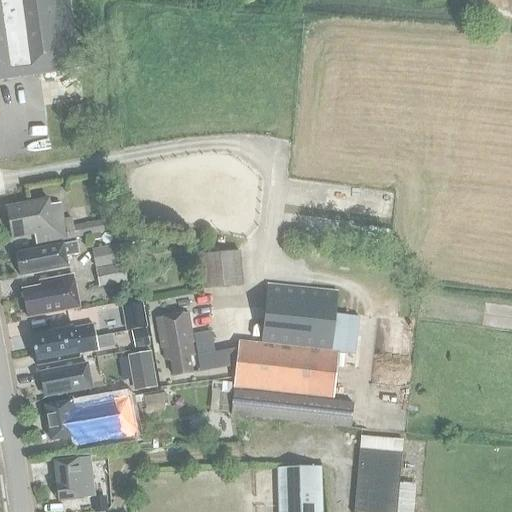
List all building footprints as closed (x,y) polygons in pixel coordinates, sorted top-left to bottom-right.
[(68,0),(0,0),(0,81),(78,70),(68,0)] [(49,207),(48,201),(6,209),(12,241),(34,236),(36,243),(66,238),(60,205),(49,207)] [(143,242),(120,247),(123,261),(130,260),(129,256),(145,253),(143,242)] [(19,277),(66,268),(64,257),(78,255),(76,244),(15,255),(19,277)] [(91,251),(95,269),(123,263),(119,245),(91,251)] [(198,257),(201,291),(243,287),(240,253),(198,257)] [(95,271),(99,288),(126,283),(122,266),(95,271)] [(22,292),(27,319),(78,309),(72,277),(40,283),(40,288),(22,292)] [(231,416),(243,417),(351,429),(353,404),(241,392),(242,388),(333,398),(338,353),(330,352),(337,293),(267,286),(261,345),(239,342),(238,349),(197,356),(200,372),(236,366),(234,382),(234,388),(231,416)] [(147,329),(143,305),(127,307),(131,331),(147,329)] [(169,362),(172,378),(191,374),(188,358),(193,357),(191,344),(192,344),(187,315),(155,321),(160,350),(163,350),(165,363),(169,362)] [(34,351),(95,339),(93,326),(77,329),(78,333),(74,334),(73,327),(31,335),(34,351)] [(146,330),(135,333),(130,333),(134,350),(149,347),(146,330)] [(95,339),(34,351),(37,367),(79,359),(77,352),(81,351),(82,355),(97,352),(95,339)] [(156,389),(150,353),(127,357),(133,393),(156,389)] [(91,390),(87,366),(40,375),(44,399),(91,390)] [(76,438),(78,447),(133,437),(126,399),(72,409),(71,404),(44,408),(50,442),(76,438)] [(396,511),(402,442),(361,438),(360,450),(359,450),(353,511),(396,511)] [(94,499),(89,459),(54,464),(57,487),(56,487),(58,503),(94,499)] [(277,470),(278,511),(321,511),(321,469),(277,470)] [(107,511),(105,498),(94,499),(92,499),(93,511),(107,511)]
